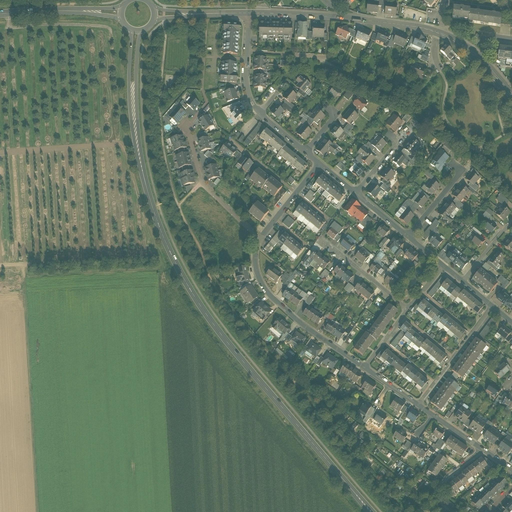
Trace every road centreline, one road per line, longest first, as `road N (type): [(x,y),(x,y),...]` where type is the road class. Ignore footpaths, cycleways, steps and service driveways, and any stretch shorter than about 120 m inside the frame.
road 1 (track): [(0,265),(147,257),(153,247),(122,144),(115,32),(71,24),(11,28),(8,13)]
road 2 (secondary): [(370,511),(205,313),(168,250),(140,167)]
road 3 (track): [(23,264),(37,511)]
road 4 (tertiary): [(438,32),(249,13)]
road 5 (residential): [(260,239),(253,261),(264,289),(365,367)]
road 6 (residential): [(249,13),(253,107),(305,152)]
road 7 (residential): [(187,126),(201,182),(260,239)]
road 8 (secondary): [(130,29),(129,106),(140,167)]
road 9 (secondary): [(140,167),(141,30)]
road 10 (track): [(0,149),(122,144)]
